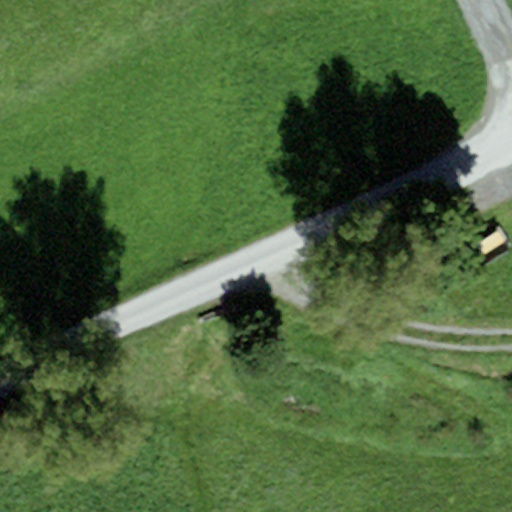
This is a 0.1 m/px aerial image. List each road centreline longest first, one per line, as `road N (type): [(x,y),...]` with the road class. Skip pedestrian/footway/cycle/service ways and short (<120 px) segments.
road 1 (unclassified): [(0,387),(88,331),(511,145)]
road 2 (track): [(241,267),(314,311),(447,326),(511,323)]
